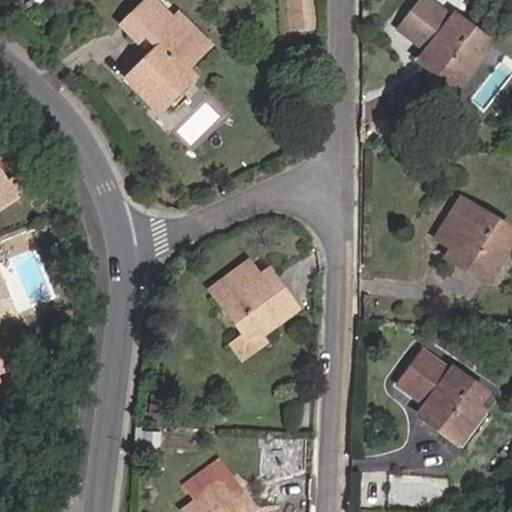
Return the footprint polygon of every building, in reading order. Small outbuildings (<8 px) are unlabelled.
[(291,0),(291,29),(317,29),(316,0),(291,0)] [(119,79),(145,104),(171,78),(165,70),(196,37),(172,13),(163,20),(141,1),(113,29),(127,42),(139,32),(152,45),(119,79)] [(421,2),(398,34),(430,58),(422,69),(449,88),(483,41),(453,19),(450,23),(421,2)] [(490,46),(483,41),(449,88),(455,93),(490,46)] [(0,179),(0,208),(13,200),(0,179)] [(511,229),(484,211),(478,218),(455,204),(431,240),(448,253),(441,264),(475,286),(511,229)] [(251,266),(215,291),(245,332),(249,338),(259,330),(294,302),(278,281),(268,290),(251,266)] [(0,323),(0,356),(13,353),(4,322),(0,323)] [(249,338),(245,332),(227,347),(240,364),(268,343),(259,330),(249,338)] [(489,391),(447,361),(442,367),(417,349),(394,381),(419,402),(413,412),(454,439),(489,391)] [(169,398),(151,396),(148,417),(167,421),(169,398)] [(295,429),(308,430),(309,404),(297,403),(295,429)] [(178,511),(248,511),(237,493),(225,500),(208,474),(170,497),(178,511)]
